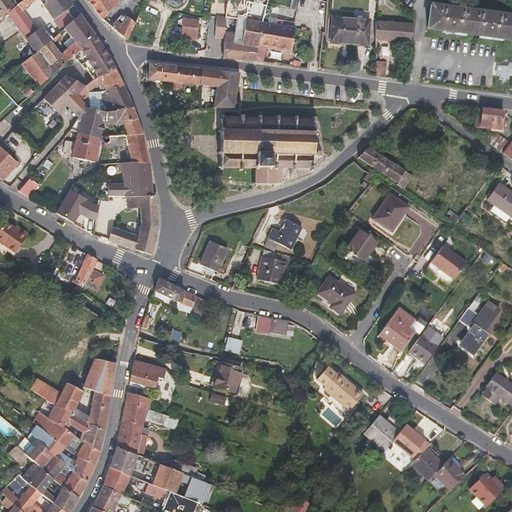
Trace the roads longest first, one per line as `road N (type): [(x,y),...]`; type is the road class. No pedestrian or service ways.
road 1 (residential): [(165,273),(301,316),(511,454)]
road 2 (tertiary): [(410,91),(123,54)]
road 3 (tertiary): [(171,223),(299,188),(366,138),(410,91)]
road 4 (residential): [(149,269),(109,431),(76,511)]
road 5 (tertiary): [(171,223),(123,54)]
road 6 (tertiary): [(0,191),(149,269)]
road 7 (residential): [(410,91),(511,167)]
